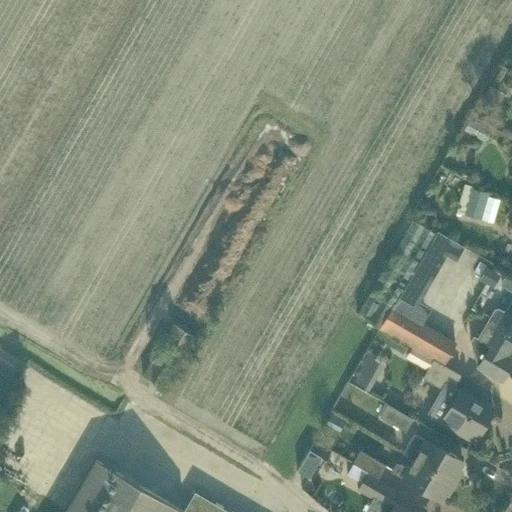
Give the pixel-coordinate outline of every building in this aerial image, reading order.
[(489,85),(481,99),(497,108),(505,94),(489,85)] [(491,129),(470,117),(463,129),(484,141),(491,129)] [(482,218),(484,209),(489,192),(471,187),(466,205),(464,213),(482,218)] [(429,243),(435,232),(413,219),(358,313),(380,326),(379,327),(433,358),(443,364),(455,341),(408,313),(443,251),(429,243)] [(480,278),(489,284),(495,274),(485,269),(480,278)] [(493,297),(511,299),(511,272),(497,271),(493,297)] [(511,315),(503,311),(498,308),(493,309),(477,337),(474,335),(470,341),(477,364),(477,365),(502,380),(511,361),(511,358),(506,355),(511,346),(511,315)] [(196,337),(195,336),(174,323),(142,374),(164,387),(196,337)] [(443,364),(433,358),(422,376),(441,388),(427,414),(454,429),(474,440),(492,408),(453,385),(460,373),(444,364),(443,364)] [(359,371),(354,380),(367,387),(372,379),(359,371)] [(387,403),(379,416),(405,431),(413,418),(387,403)] [(331,413),(326,423),(338,430),(344,420),(331,413)] [(411,457),(453,480),(460,468),(459,467),(463,461),(413,432),(409,440),(416,448),(411,457)] [(315,441),(310,449),(326,459),(331,451),(315,441)] [(360,449),(353,462),(378,477),(386,464),(360,449)] [(447,493),(453,480),(411,457),(407,465),(396,462),(391,470),(441,498),(445,491),(447,493)] [(182,511),(183,510),(95,458),(63,511),(182,511)] [(393,491),(373,480),(365,475),(358,488),(374,497),(385,504),(388,498),(393,491)] [(183,510),(182,511),(231,511),(195,490),(183,510)] [(374,497),(371,502),(388,511),(411,511),(395,503),(388,498),(385,504),(374,497)]
